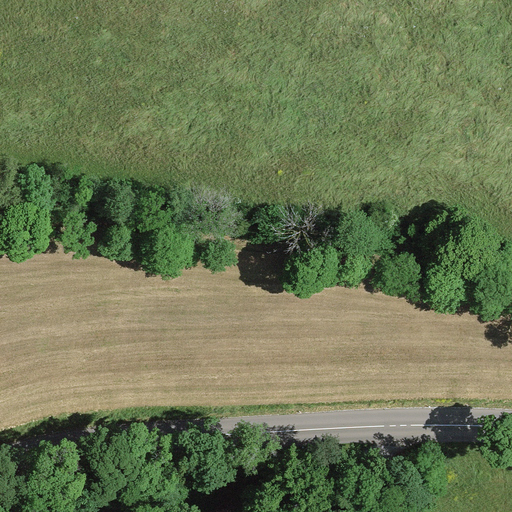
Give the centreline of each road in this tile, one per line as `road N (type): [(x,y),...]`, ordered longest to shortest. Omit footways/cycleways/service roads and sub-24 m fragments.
road 1 (track): [(0,211),(313,231),(511,272)]
road 2 (tertiary): [(511,427),(113,439),(0,463)]
road 3 (unknown): [(333,428),(309,476),(229,511)]
